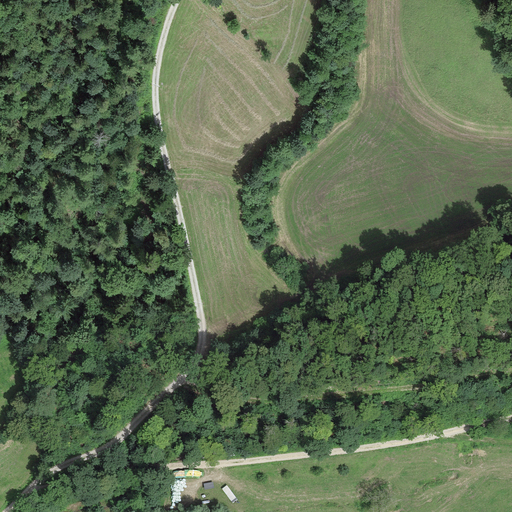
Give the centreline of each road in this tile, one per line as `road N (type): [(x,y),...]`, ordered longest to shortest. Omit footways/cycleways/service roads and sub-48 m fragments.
road 1 (track): [(175,0),(157,64),(156,121),(199,322),(198,362),(186,388),(131,434),(64,462),(18,498)]
road 2 (track): [(31,488),(240,456),(371,446),(511,419)]
road 3 (track): [(511,372),(275,401),(186,388)]
road 4 (track): [(174,0),(138,23),(0,169)]
